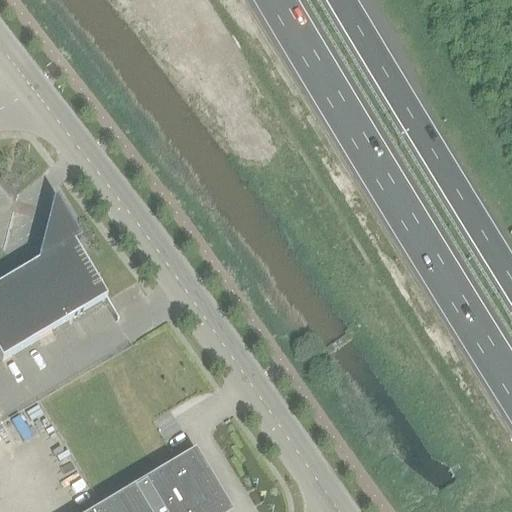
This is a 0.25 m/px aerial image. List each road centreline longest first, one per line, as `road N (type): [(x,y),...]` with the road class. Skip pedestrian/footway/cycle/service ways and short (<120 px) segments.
road 1 (tertiary): [(337,511),(186,293),(32,91)]
road 2 (trunk): [(276,0),(511,387)]
road 3 (trunk): [(511,283),(339,0)]
